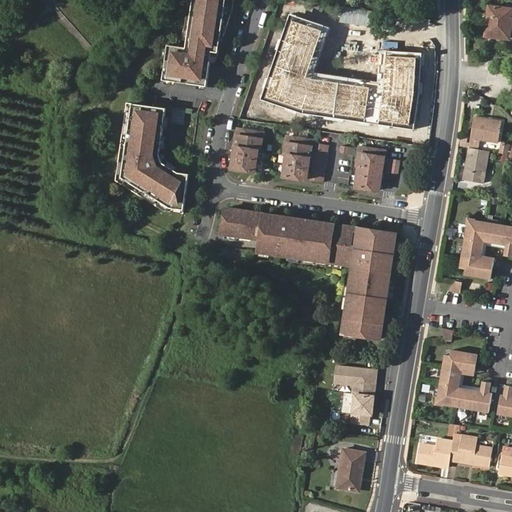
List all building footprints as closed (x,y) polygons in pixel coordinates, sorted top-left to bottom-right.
[(207,86),(211,60),(216,60),(231,14),(233,11),(233,0),(193,0),(194,3),(178,46),(168,45),(163,80),(207,86)] [(485,35),(509,38),(511,15),(511,8),(489,6),(485,35)] [(330,27),(291,15),(262,99),(305,114),(415,129),(421,94),(423,52),(381,49),(378,81),(315,73),(330,27)] [(184,214),(189,175),(179,173),(163,163),(160,155),(166,109),(127,104),(115,182),(164,211),(184,214)] [(475,118),(470,148),(479,150),(481,140),(499,143),(502,122),(475,118)] [(254,171),(258,150),(260,150),(262,132),(237,128),(231,168),(254,171)] [(307,179),(313,139),(287,135),(284,153),(286,154),(283,175),(307,179)] [(324,181),(329,144),(316,143),(310,179),(324,181)] [(508,160),(510,144),(501,143),(499,159),(508,160)] [(354,148),(342,146),(341,154),(353,155),(354,148)] [(355,186),(379,190),(385,150),(359,146),(357,165),(358,165),(355,186)] [(470,148),(464,181),(484,184),(490,151),(479,150),(470,148)] [(398,173),(400,159),(387,157),(385,171),(398,173)] [(341,264),(348,226),(226,207),(222,233),(261,239),(259,251),(341,264)] [(466,231),(463,245),(462,252),(461,255),(466,256),(464,267),(463,272),(490,277),(493,260),(481,257),(484,239),(507,243),(506,247),(505,253),(511,254),(511,224),(511,225),(498,222),(492,221),(476,217),(468,215),(466,222),(467,223),(467,225),(466,231)] [(387,301),(397,233),(348,226),(341,264),(353,266),(350,288),(387,301)] [(488,244),(506,247),(507,243),(484,239),(481,257),(493,260),(494,256),(486,254),(488,244)] [(447,287),(459,289),(461,278),(456,277),(447,287)] [(382,338),(387,301),(350,288),(343,333),(382,338)] [(452,329),(439,327),(441,332),(445,338),(450,339),(452,329)] [(464,407),(477,410),(484,411),(487,411),(490,392),(488,392),(489,382),(482,381),(481,386),(480,390),(457,386),(460,367),(473,370),(477,353),(450,347),(449,353),(447,363),(442,362),(441,368),(440,374),(438,387),(437,393),(436,396),(435,396),(433,403),(442,405),(443,403),(458,406),(464,407)] [(366,370),(336,367),(334,384),(353,386),(352,394),(354,395),(373,396),(376,376),(366,374),(366,370)] [(473,374),(473,370),(460,367),(457,386),(480,390),(481,386),(461,383),(463,372),(473,374)] [(511,415),(511,395),(510,395),(511,392),(511,387),(511,386),(504,385),(503,394),(500,394),(496,413),(499,413),(505,414),(511,415)] [(373,396),(354,395),(351,423),(367,425),(368,415),(371,415),(373,396)] [(457,432),(456,440),(452,458),(492,466),(495,448),(479,445),(481,437),(464,434),(457,432)] [(452,458),(456,440),(440,436),(438,444),(422,441),(419,459),(451,466),(452,458)] [(357,478),(360,479),(364,454),(342,451),(339,471),(336,489),(354,493),(357,478)] [(511,474),(511,455),(505,454),(501,472),(511,474)] [(328,488),(336,489),(339,471),(331,470),(328,488)]
